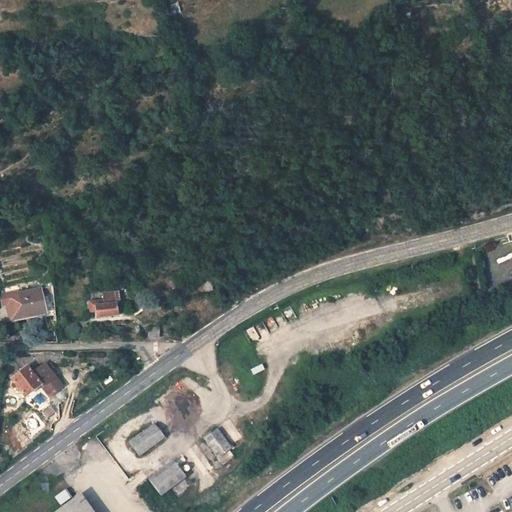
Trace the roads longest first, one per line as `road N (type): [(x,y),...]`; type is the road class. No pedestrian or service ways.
road 1 (secondary): [(194,347),(293,282),(348,260),(511,221)]
road 2 (motorway): [(511,340),(373,423),(252,511)]
road 3 (motorway): [(290,511),(511,365)]
road 4 (secondary): [(0,494),(194,347)]
road 5 (unclassified): [(0,347),(194,347)]
road 6 (unclassified): [(389,511),(511,436)]
